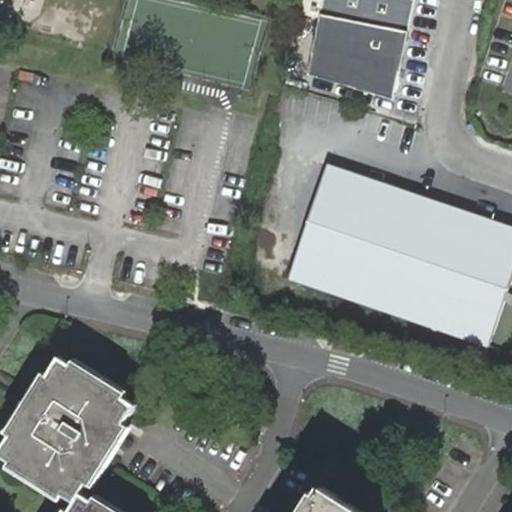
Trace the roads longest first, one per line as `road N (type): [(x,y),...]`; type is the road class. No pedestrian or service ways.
road 1 (residential): [(511,422),(337,363),(0,284)]
road 2 (residential): [(511,178),(445,146),(437,122),(464,0)]
